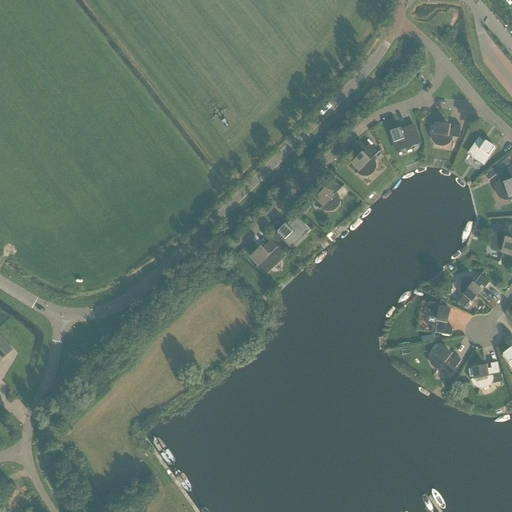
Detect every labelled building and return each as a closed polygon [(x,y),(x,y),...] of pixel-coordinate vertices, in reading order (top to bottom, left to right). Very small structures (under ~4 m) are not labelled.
[(431,125),(430,133),(429,133),(429,134),(432,134),(432,135),(432,137),(432,138),(432,139),(433,140),(433,141),(434,142),(435,143),(436,144),(437,145),(439,146),(440,146),(442,146),(444,146),(445,145),(446,145),(448,144),(449,143),(450,142),(451,140),(452,138),(452,137),(461,139),(461,138),(459,138),(461,127),(454,126),(453,132),(448,132),(449,126),(436,124),(436,126),(431,125)] [(420,144),(414,125),(401,130),(401,128),(390,132),(397,152),(420,144)] [(484,143),(479,140),(469,154),(470,154),(470,153),(475,157),(474,158),(483,165),(495,147),(485,141),(484,143)] [(354,165),(351,168),(356,173),(356,174),(356,175),(358,173),(359,175),(361,176),(363,176),(365,176),(368,176),(370,175),(372,174),(374,171),(376,169),(376,166),(376,164),(375,163),(375,161),(374,159),(373,158),(379,152),(378,152),(377,153),(369,145),(364,150),(368,153),(364,157),(362,155),(353,163),(354,165)] [(499,170),(503,180),(502,181),(501,181),(499,182),(499,183),(498,184),(497,186),(497,187),(496,188),(496,189),(496,190),(496,192),(496,193),(497,194),(498,196),(499,197),(500,198),(502,199),(503,200),(505,200),(507,200),(508,200),(510,199),(511,202),(511,201),(511,200),(511,181),(511,182),(509,177),(511,176),(511,166),(511,167),(508,158),(498,166),(499,170)] [(498,174),(493,168),(484,175),(489,181),(498,174)] [(337,194),(336,194),(343,188),(342,187),(341,188),(333,180),(328,185),(331,188),(328,192),(325,190),(316,198),(323,206),(319,209),(320,210),(324,206),(324,207),(325,208),(326,209),(328,209),(329,210),(330,210),(332,210),(333,210),(334,209),(335,209),(336,208),(337,207),(338,206),(339,205),(339,204),(340,203),(340,202),(340,200),(340,199),(339,198),(339,197),(338,196),(337,194)] [(307,229),(296,218),(287,226),(285,224),(277,232),(290,246),(298,238),(299,240),(300,240),(298,238),(307,229)] [(503,252),(511,254),(511,226),(510,226),(510,225),(507,233),(498,231),(492,250),(502,253),(501,255),(502,256),(503,252)] [(278,233),(273,237),(279,243),(280,244),(284,240),(283,238),(278,233)] [(285,255),(271,240),(266,246),(268,248),(264,251),(262,251),(260,249),(251,257),(258,265),(255,268),(256,268),(259,265),(266,273),(275,265),(273,263),(278,258),(280,260),(285,255)] [(461,299),(457,304),(463,309),(471,300),(473,301),(481,292),(476,288),(480,284),(485,289),(490,283),(481,276),(482,275),(481,274),(476,280),(476,281),(475,281),(474,280),(473,280),(472,279),(471,279),(470,279),(469,279),(468,279),(467,279),(466,279),(465,280),(464,280),(463,280),(463,281),(462,281),(462,282),(461,282),(461,283),(460,283),(460,284),(460,285),(459,285),(459,286),(459,287),(459,288),(459,289),(459,290),(459,291),(459,292),(459,293),(460,293),(460,294),(460,295),(461,295),(461,296),(462,296),(462,297),(463,297),(461,299)] [(435,333),(452,336),(453,329),(441,327),(442,322),(447,323),(449,310),(440,308),(441,303),(440,303),(440,305),(430,304),(426,324),(433,325),(432,332),(435,333),(434,335),(435,335),(435,333)] [(13,350),(0,335),(0,359),(1,361),(13,350)] [(430,358),(430,359),(430,360),(430,361),(430,362),(431,363),(431,364),(432,365),(433,366),(434,367),(435,368),(436,368),(437,368),(438,369),(439,369),(440,369),(441,369),(442,369),(443,369),(444,368),(445,368),(452,374),(455,371),(456,370),(454,369),(462,360),(456,356),(452,361),(448,358),(451,354),(441,346),(440,347),(435,344),(431,350),(430,351),(432,352),(432,353),(431,354),(431,355),(430,355),(430,357),(430,358)] [(511,347),(503,354),(511,366),(511,347)] [(492,381),(492,380),(501,378),(502,382),(501,374),(500,374),(498,363),(491,364),(492,371),(487,372),(486,367),(473,369),(475,379),(470,380),(472,380),(473,381),(473,382),(474,384),(475,385),(477,386),(478,387),(479,387),(480,388),(482,388),(483,388),(485,388),(486,387),(488,386),(490,385),(491,383),(492,381)]
